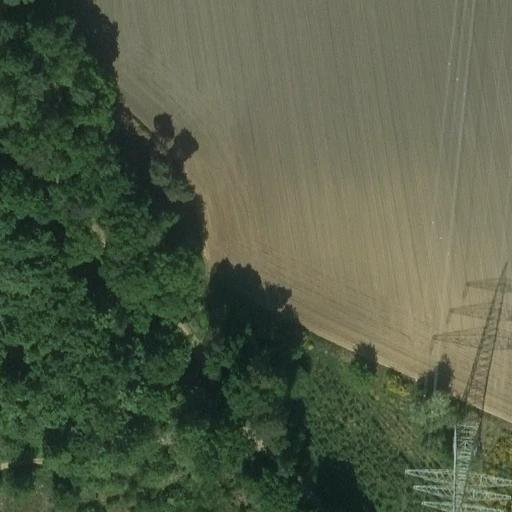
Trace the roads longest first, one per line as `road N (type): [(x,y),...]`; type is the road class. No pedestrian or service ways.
road 1 (track): [(0,94),(259,434)]
road 2 (track): [(259,434),(0,471)]
